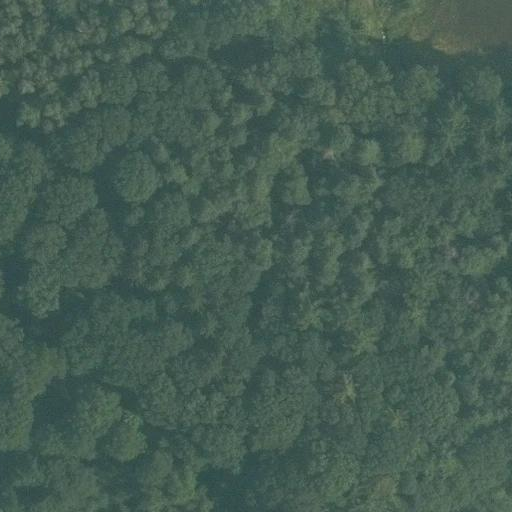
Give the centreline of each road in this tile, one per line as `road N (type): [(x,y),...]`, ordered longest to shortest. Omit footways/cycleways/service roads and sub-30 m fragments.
road 1 (track): [(0,115),(174,352),(177,409),(77,511)]
road 2 (track): [(511,444),(340,511)]
